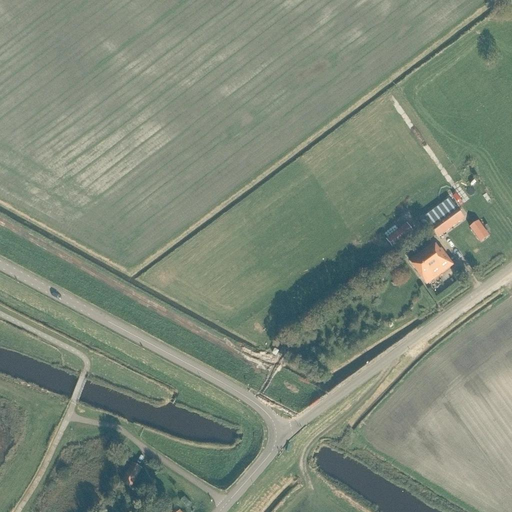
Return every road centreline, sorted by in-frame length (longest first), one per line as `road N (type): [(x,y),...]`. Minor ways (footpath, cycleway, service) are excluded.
road 1 (tertiary): [(276,432),(241,394),(0,263)]
road 2 (unclassified): [(276,432),(289,431),(511,268)]
